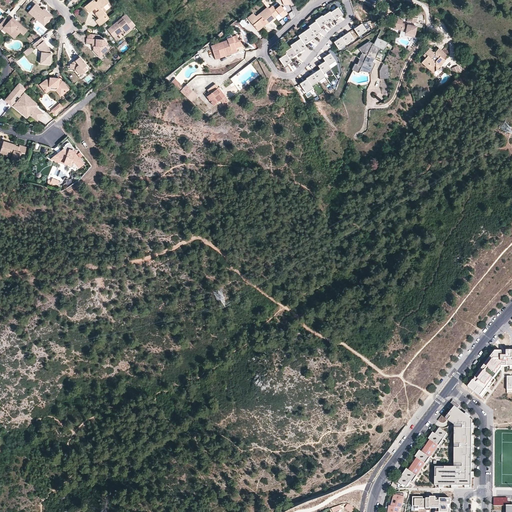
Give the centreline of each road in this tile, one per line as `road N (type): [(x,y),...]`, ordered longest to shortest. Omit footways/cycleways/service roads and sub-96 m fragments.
road 1 (residential): [(378,488),(448,388)]
road 2 (residential): [(483,493),(481,416),(448,388)]
